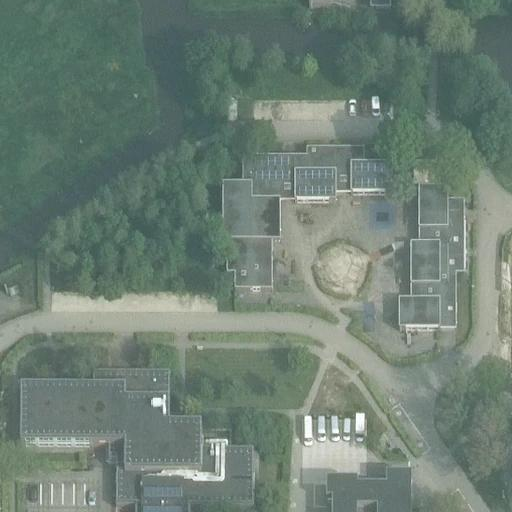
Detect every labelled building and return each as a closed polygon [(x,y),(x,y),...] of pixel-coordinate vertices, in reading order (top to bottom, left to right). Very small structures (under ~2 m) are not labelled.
[(354,0),(309,0),(309,11),(330,11),(329,4),(355,4),(354,0)] [(390,11),(389,0),(370,0),(370,11),(390,11)] [(306,159),(243,159),(242,187),(222,187),(222,245),(226,245),(226,277),(234,277),(234,293),(272,293),(272,244),(280,244),(280,205),(336,205),(336,197),(392,197),(392,167),(364,167),(364,151),(306,151),(306,159)] [(464,277),(464,251),(464,203),(448,203),(448,191),(418,191),(419,247),(410,247),(410,303),(398,303),(398,333),(440,333),(440,329),(456,329),(456,277),(464,277)] [(170,377),(93,376),(92,392),(21,391),(20,449),(106,449),(106,467),(116,467),(116,509),(136,509),(136,511),(189,511),(189,510),(253,510),(253,453),(202,453),(202,429),(170,428),(170,377)] [(411,511),(411,479),(386,479),(386,491),(358,491),(358,485),(326,484),(326,504),(332,504),(331,511),(411,511)]
